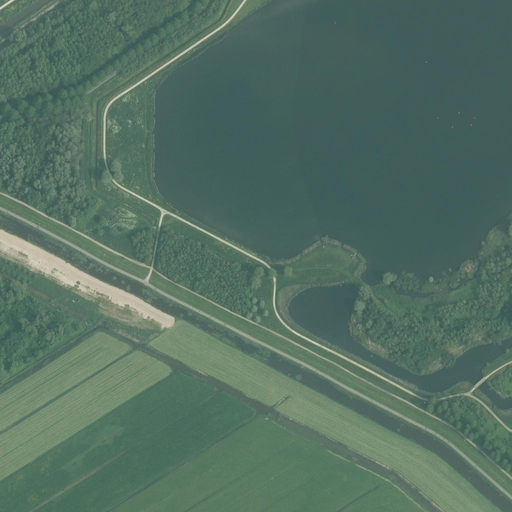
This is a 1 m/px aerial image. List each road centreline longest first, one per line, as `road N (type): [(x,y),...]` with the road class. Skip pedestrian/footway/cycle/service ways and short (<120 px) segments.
road 1 (unknown): [(511,479),(444,422),(0,192)]
road 2 (track): [(275,283),(339,268),(410,319),(492,319),(511,293)]
